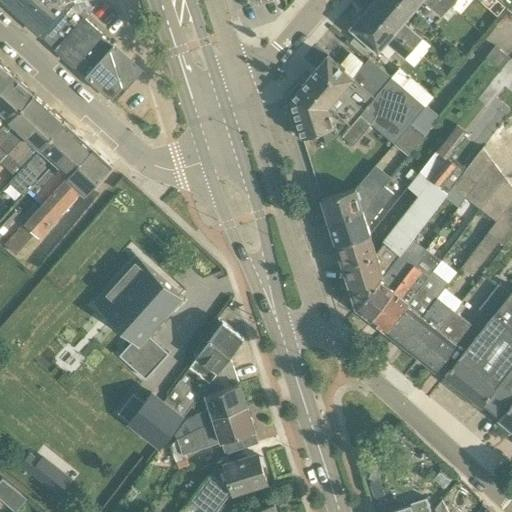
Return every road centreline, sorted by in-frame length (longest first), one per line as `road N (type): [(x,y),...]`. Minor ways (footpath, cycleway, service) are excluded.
road 1 (residential): [(224,157),(160,169),(0,34)]
road 2 (residential): [(242,75),(320,330)]
road 3 (residential): [(511,506),(320,330)]
road 4 (tertiary): [(282,338),(224,157)]
road 5 (tertiary): [(282,338),(339,511)]
road 6 (residential): [(129,0),(166,117)]
